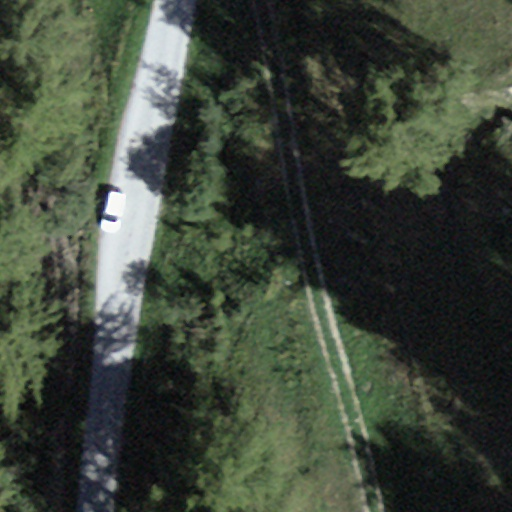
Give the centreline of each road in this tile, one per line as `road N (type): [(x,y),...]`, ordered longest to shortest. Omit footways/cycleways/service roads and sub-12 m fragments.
road 1 (track): [(244,0),(320,412),(352,511)]
road 2 (unclassified): [(88,511),(175,0)]
